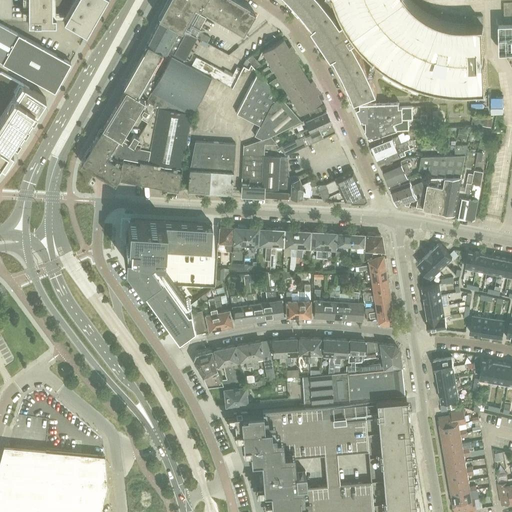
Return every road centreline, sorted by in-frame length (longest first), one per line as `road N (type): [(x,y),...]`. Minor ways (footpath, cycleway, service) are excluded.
road 1 (residential): [(393,220),(122,203),(100,217),(98,249)]
road 2 (residential): [(258,0),(315,57),(393,220)]
road 3 (residential): [(412,337),(284,327),(227,335),(165,357)]
road 4 (secondary): [(49,215),(66,146),(146,0)]
road 5 (secondary): [(29,263),(53,311),(162,446)]
road 6 (secondary): [(131,0),(32,183)]
road 7 (secondary): [(162,446),(146,406),(58,275)]
road 8 (residential): [(438,511),(412,337)]
road 9 (residential): [(225,483),(165,357)]
road 10 (residential): [(165,357),(98,249)]
road 11 (unclassified): [(116,460),(107,427),(37,374)]
road 12 (residential): [(511,241),(393,220)]
